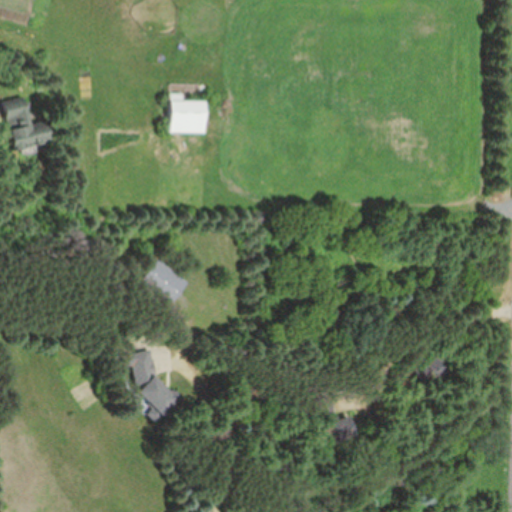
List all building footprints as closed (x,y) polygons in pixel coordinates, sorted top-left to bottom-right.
[(10,145),(51,140),(49,120),(31,122),(28,96),(5,99),(10,145)] [(206,133),(206,100),(170,100),(170,133),(206,133)] [(140,285),(174,303),(188,278),(154,259),(140,285)] [(152,349),(132,353),(144,418),(180,411),(176,387),(160,390),(152,349)] [(451,368),(432,354),(418,374),(437,388),(451,368)] [(324,422),(327,442),(356,438),(353,417),(324,422)]
